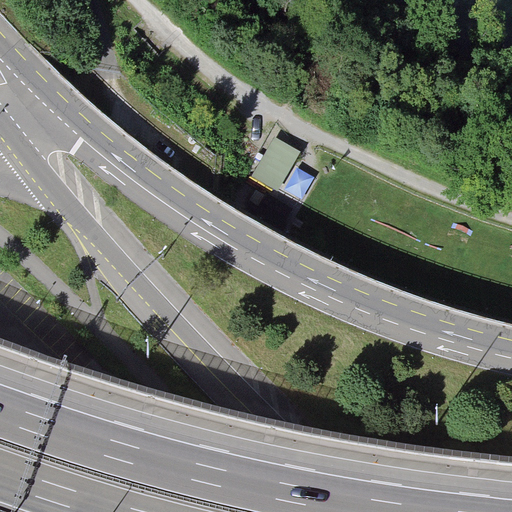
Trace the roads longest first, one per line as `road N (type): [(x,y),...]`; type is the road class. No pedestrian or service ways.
road 1 (primary): [(511,351),(370,307),(241,243),(142,176),(50,91)]
road 2 (primary): [(3,130),(159,315),(356,511)]
road 3 (motorway): [(405,511),(195,471),(0,410)]
road 4 (track): [(91,0),(114,99),(200,171)]
road 5 (track): [(137,0),(229,82),(277,113)]
road 6 (motorway): [(0,474),(116,511)]
